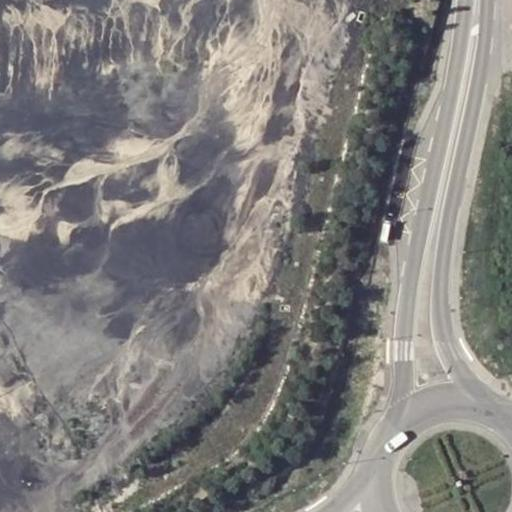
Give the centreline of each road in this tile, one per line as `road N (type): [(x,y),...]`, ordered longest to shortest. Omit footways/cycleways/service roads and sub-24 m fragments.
road 1 (tertiary): [(469,0),(409,306),(407,393),(397,430)]
road 2 (tertiary): [(482,402),(445,327),(443,269),(488,0)]
